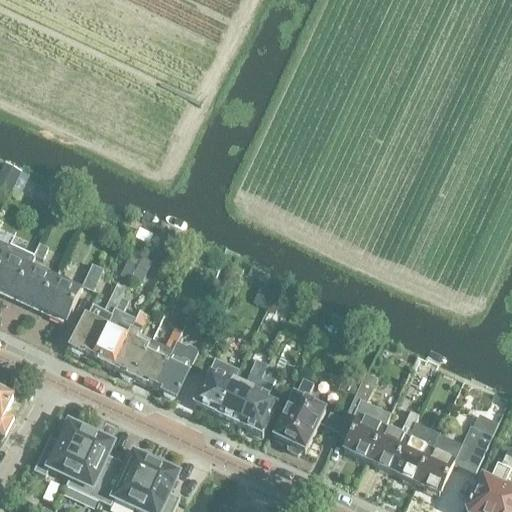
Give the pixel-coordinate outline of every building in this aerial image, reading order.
[(0,192),(7,197),(13,189),(20,176),(5,167),(0,176),(0,192)] [(0,295),(15,302),(29,270),(34,260),(33,260),(0,244),(0,295)] [(40,248),(35,259),(43,263),(48,251),(40,248)] [(81,291),(93,296),(103,273),(91,268),(81,291)] [(39,314),(55,282),(37,274),(29,270),(15,302),(39,314)] [(110,301),(104,313),(92,307),(89,314),(68,352),(69,352),(71,356),(79,360),(83,358),(91,362),(111,318),(112,317),(121,301),(129,283),(125,281),(121,290),(117,288),(110,301)] [(55,282),(39,314),(66,326),(81,294),(55,282)] [(262,290),(255,304),(268,309),(274,296),(262,290)] [(123,317),(127,309),(129,305),(121,301),(112,317),(111,318),(91,362),(112,373),(135,323),(123,317)] [(172,331),(174,332),(164,350),(152,344),(132,383),(133,383),(154,393),(176,346),(177,346),(194,311),(186,307),(172,331)] [(135,323),(112,373),(118,375),(120,380),(128,384),(132,383),(152,344),(138,338),(148,319),(139,315),(135,323)] [(183,349),(177,346),(176,346),(154,393),(161,396),(163,400),(172,404),(175,403),(176,403),(197,356),(196,353),(188,349),(185,350),(183,349)] [(290,351),(282,347),(277,357),(285,361),(290,351)] [(273,358),(267,371),(267,370),(239,430),(261,441),(278,408),(265,402),(278,376),(275,374),(280,362),(273,358)] [(217,420),(232,387),(238,374),(215,362),(208,377),(209,377),(194,409),(217,420)] [(239,430),(267,370),(255,365),(242,392),(232,387),(217,420),(239,430)] [(367,467),(383,434),(382,434),(390,418),(366,407),(378,383),(365,377),(346,417),(354,421),(352,424),(356,426),(342,455),(367,467)] [(302,384),(294,400),(293,400),(273,443),(287,449),(288,455),(297,459),(301,456),(305,457),(325,415),(306,406),(313,389),(302,384)] [(0,436),(4,438),(14,419),(6,415),(13,401),(0,394),(0,436)] [(410,415),(403,429),(412,433),(418,419),(410,415)] [(50,472),(71,482),(93,433),(73,423),(72,427),(69,426),(61,445),(50,440),(34,474),(47,480),(50,472)] [(403,429),(398,441),(383,434),(367,467),(391,478),(406,445),(412,433),(403,429)] [(429,456),(414,489),(439,500),(455,466),(465,470),(481,435),(470,430),(459,451),(453,448),(443,462),(429,456)] [(113,442),(93,433),(71,482),(91,491),(87,499),(100,504),(119,463),(108,458),(114,447),(111,446),(113,442)] [(492,440),(490,439),(481,435),(465,470),(476,475),(492,440)] [(406,445),(391,478),(414,489),(429,456),(406,445)] [(158,463),(146,457),(138,453),(137,457),(134,456),(129,468),(119,463),(100,504),(112,510),(116,502),(136,511),(158,463)] [(502,492),(510,475),(511,469),(511,454),(507,453),(501,466),(504,467),(502,471),(497,469),(489,486),(481,482),(466,511),(511,511),(511,494),(506,491),(505,493),(502,492)] [(178,472),(158,463),(136,511),(175,511),(181,501),(170,496),(179,477),(176,476),(178,472)] [(18,499),(11,511),(12,511),(34,511),(36,509),(18,499)]
